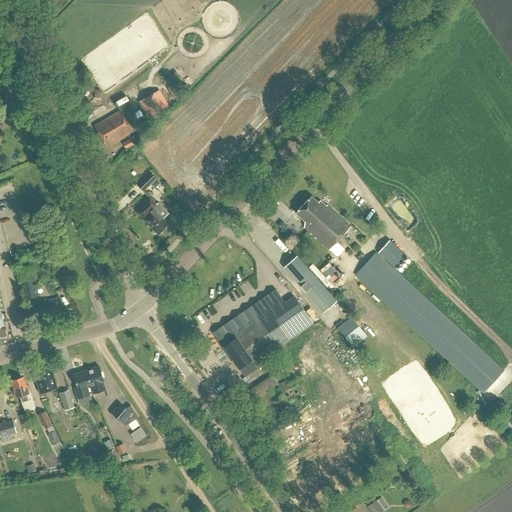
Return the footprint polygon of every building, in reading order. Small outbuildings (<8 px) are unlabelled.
[(189,87),(176,72),(170,77),(184,92),(189,87)] [(152,116),(156,121),(164,116),(161,110),(169,106),(160,91),(140,103),(149,118),(152,116)] [(121,111),(95,126),(108,147),(133,133),(121,111)] [(122,143),(125,148),(132,144),(129,139),(122,143)] [(156,178),(150,173),(138,186),(144,191),(156,178)] [(304,227),(329,250),(350,227),(327,205),(326,206),(320,201),(318,202),(311,196),(295,212),(305,221),(304,227)] [(159,203),(157,205),(150,198),(136,212),(159,236),(170,225),(164,219),(169,214),(159,203)] [(389,240),(378,253),(396,269),(407,257),(389,240)] [(355,275),(482,392),(503,370),(375,253),(355,275)] [(296,256),(284,267),(324,312),(336,301),(296,256)] [(23,283),(26,299),(40,296),(37,280),(23,283)] [(0,335),(2,335),(5,332),(3,322),(8,321),(6,312),(1,313),(0,310),(0,292),(1,292),(0,287),(0,335)] [(251,307),(214,332),(245,376),(258,367),(255,363),(279,347),(313,323),(296,298),(287,305),(279,293),(254,311),(251,307)] [(30,304),(33,320),(48,317),(49,320),(64,317),(60,298),(30,304)] [(99,366),(86,370),(91,385),(93,394),(106,390),(103,381),(104,381),(99,366)] [(34,374),(40,393),(57,388),(51,368),(34,374)] [(86,370),(73,374),(77,388),(74,389),(78,399),(79,404),(92,401),(87,386),(91,385),(86,370)] [(23,377),(11,380),(15,397),(19,396),(21,406),(22,406),(23,411),(34,408),(33,403),(28,385),(26,386),(23,377)] [(58,392),(64,409),(74,406),(69,389),(58,392)] [(118,405),(111,413),(122,423),(124,421),(126,425),(127,425),(131,430),(138,426),(134,420),(138,417),(131,406),(125,409),(122,406),(120,408),(118,405)] [(45,410),(37,414),(45,429),(47,428),(52,425),(45,410)] [(0,423),(0,438),(1,443),(13,439),(11,434),(16,433),(13,420),(0,423)] [(48,433),(53,445),(60,441),(55,430),(49,432),(48,433)] [(110,439),(103,442),(106,449),(113,445),(110,439)] [(33,463),(27,465),(30,473),(36,470),(33,463)] [(382,499),(367,509),(368,511),(385,511),(389,510),(382,499)]
